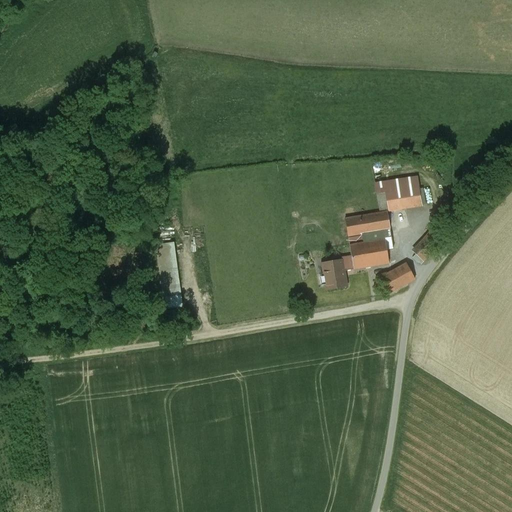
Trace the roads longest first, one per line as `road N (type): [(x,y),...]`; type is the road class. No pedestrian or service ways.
road 1 (track): [(411,298),(0,368)]
road 2 (unclassified): [(511,176),(411,298),(374,511)]
